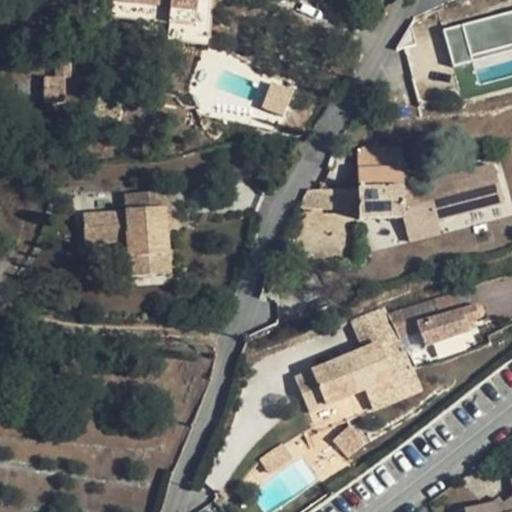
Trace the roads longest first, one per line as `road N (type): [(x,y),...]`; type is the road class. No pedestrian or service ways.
road 1 (residential): [(227,353),(269,231),(407,0)]
road 2 (residential): [(227,353),(141,341),(57,343),(0,315)]
road 3 (residential): [(168,511),(227,353)]
road 4 (residential): [(511,409),(383,511)]
